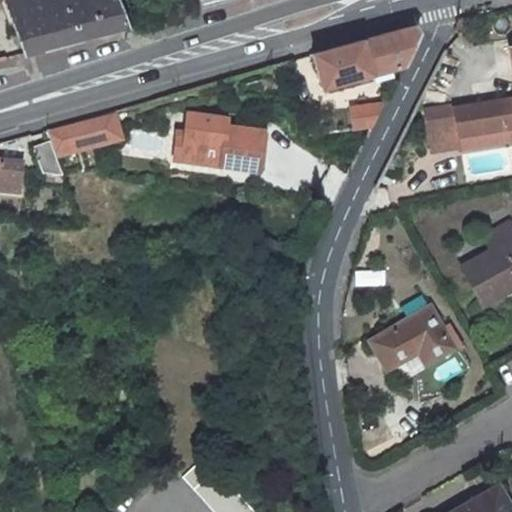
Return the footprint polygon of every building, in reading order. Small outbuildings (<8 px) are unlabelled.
[(4,0),(13,25),(70,10),(66,0),(4,0)] [(81,39),(128,28),(116,0),(66,0),(70,10),(81,39)] [(234,0),(195,0),(198,9),(234,0)] [(13,25),(24,54),(48,48),(81,39),(70,10),(13,25)] [(322,87),(393,69),(400,73),(420,33),(415,26),(312,54),(322,87)] [(511,101),(454,111),(416,117),(423,157),(460,151),(504,144),(502,127),(511,125),(511,101)] [(352,106),(355,128),(373,126),(385,102),(352,106)] [(109,112),(46,130),(50,141),(54,152),(117,137),(109,112)] [(189,158),(226,163),(226,169),(259,173),(265,133),(233,128),(234,122),(193,116),(189,158)] [(511,143),(511,125),(502,127),(504,144),(511,143)] [(54,152),(50,141),(32,147),(42,174),(62,176),(54,152)] [(188,164),(226,169),(226,163),(189,158),(188,164)] [(0,193),(16,196),(20,170),(0,166),(0,193)] [(511,289),(511,228),(509,223),(482,238),(490,252),(461,268),(482,306),(511,289)] [(286,252),(266,245),(259,264),(279,271),(286,252)] [(429,310),(369,343),(384,370),(417,352),(423,364),(451,349),(429,310)] [(439,393),(428,373),(417,378),(427,399),(439,393)] [(259,511),(208,454),(186,474),(219,511),(259,511)] [(507,511),(493,486),(447,511),(507,511)]
